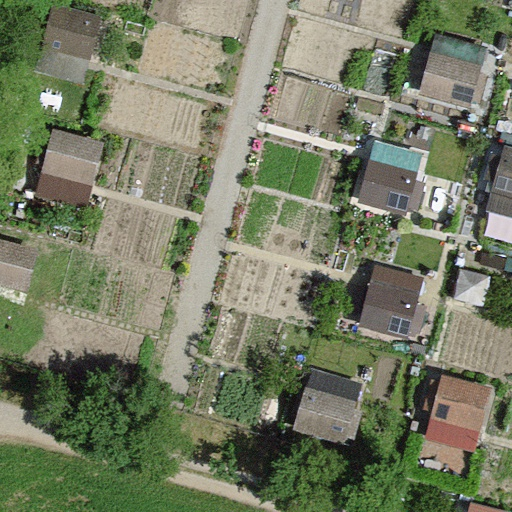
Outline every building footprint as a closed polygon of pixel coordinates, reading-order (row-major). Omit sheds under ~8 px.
[(98,20),(52,8),(50,13),(43,43),(41,50),(87,62),(98,20)] [(40,11),(32,40),(43,43),(50,13),(40,11)] [(434,55),(482,68),(487,49),(439,37),(434,55)] [(87,62),(41,50),(35,71),(82,83),(87,62)] [(434,55),(423,95),(471,108),(472,102),(480,74),(482,68),(434,55)] [(480,104),(488,77),(480,74),(472,102),(480,104)] [(101,144),(55,132),(53,137),(46,167),(44,174),(90,186),(101,144)] [(43,135),(35,164),(46,167),(53,137),(43,135)] [(370,162),(418,174),(423,156),(375,143),(370,162)] [(511,150),(505,149),(504,154),(496,183),(494,190),(511,195),(511,150)] [(493,151),(485,181),(496,183),(504,154),(493,151)] [(370,162),(359,201),(407,214),(408,208),(416,181),(418,174),(370,162)] [(90,186),(44,174),(38,195),(85,207),(90,186)] [(416,211),(424,183),(416,181),(408,208),(416,211)] [(511,195),(494,190),(488,212),(511,218),(511,195)] [(34,253),(0,243),(0,284),(24,291),(34,253)] [(371,287),(419,300),(424,281),(376,268),(371,287)] [(371,287),(360,326),(408,339),(409,334),(417,306),(419,300),(371,287)] [(417,336),(425,308),(417,306),(409,334),(417,336)] [(307,391),(355,404),(360,385),(312,372),(307,391)] [(490,389),(443,378),(442,383),(434,413),(433,419),(479,431),(490,389)] [(432,380),(424,410),(434,413),(442,383),(432,380)] [(307,391),(296,430),(344,443),(346,438),(353,410),(355,404),(307,391)] [(354,440),(361,412),(353,410),(346,438),(354,440)] [(479,431),(433,419),(427,441),(474,453),(479,431)]
